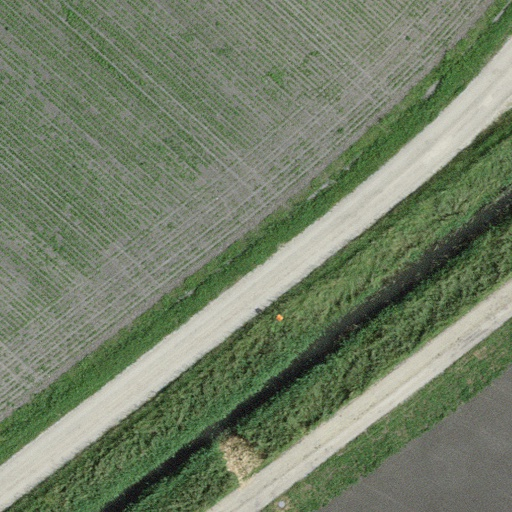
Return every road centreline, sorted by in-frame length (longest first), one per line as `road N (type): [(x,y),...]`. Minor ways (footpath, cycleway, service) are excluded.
road 1 (track): [(511,70),(408,176),(0,467)]
road 2 (track): [(213,511),(511,295)]
